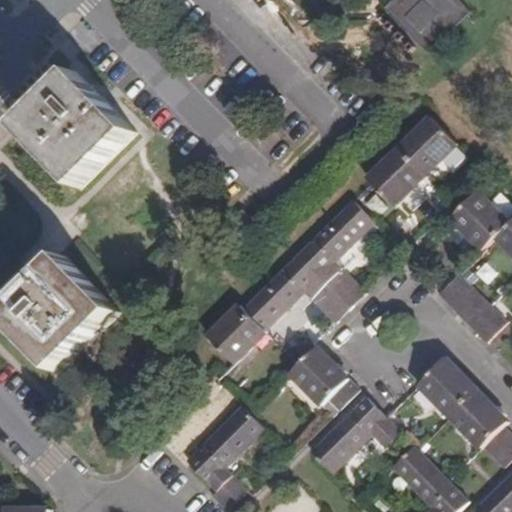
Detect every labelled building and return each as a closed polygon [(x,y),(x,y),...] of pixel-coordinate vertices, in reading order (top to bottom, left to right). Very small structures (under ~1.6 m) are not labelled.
[(471,12),(459,0),(395,0),(393,2),(385,10),(429,54),(471,12)] [(78,73),(77,73),(20,129),(72,181),(81,189),(137,134),(78,73)] [(462,147),(432,116),(400,148),(425,174),(439,161),(443,165),(462,147)] [(425,174),(400,148),(369,180),(399,210),(416,192),(411,188),(425,174)] [(430,178),(443,165),(439,161),(425,174),(430,178)] [(416,192),(430,178),(425,174),(411,188),(416,192)] [(511,223),(511,221),(482,191),(452,222),(468,239),(472,235),(487,249),(497,239),(511,223)] [(338,262),(377,223),(355,201),(300,255),(353,308),(369,292),(338,262)] [(222,232),(240,250),(263,228),(244,210),(222,232)] [(511,223),(497,239),(511,254),(511,223)] [(487,249),(472,235),(468,239),(482,253),(487,249)] [(353,308),(300,255),(271,284),(246,310),(265,330),(268,333),(306,294),(337,325),(353,308)] [(3,318),(59,374),(121,314),(65,258),(16,305),(3,318)] [(483,296),(462,274),(441,295),(462,316),(483,296)] [(469,324),(490,303),(483,296),(462,316),(469,324)] [(510,322),(490,303),(469,324),(489,344),(510,322)] [(250,345),(265,330),(246,310),(240,305),(208,337),(232,361),(238,366),(255,349),(250,345)] [(255,349),(270,335),(268,333),(265,330),(250,345),(255,349)] [(362,390),(321,347),(291,377),(323,409),(331,401),(341,412),(362,390)] [(481,390),(450,358),(420,387),(438,405),(442,401),(456,415),(481,390)] [(511,421),(481,390),(456,415),(470,429),(466,433),(482,451),(485,448),(506,427),(511,421)] [(404,433),(389,418),(370,398),(314,454),(335,475),(373,436),(386,449),(404,433)] [(456,415),(442,401),(438,405),(452,419),(456,415)] [(228,469),(266,431),(252,416),(244,408),(189,462),(219,493),(214,497),(227,511),(230,511),(250,492),(228,469)] [(470,429),(456,415),(452,419),(466,433),(470,429)] [(511,463),(511,433),(506,427),(485,448),(506,469),(511,463)] [(421,451),(418,447),(395,469),(433,509),(429,511),(463,511),(473,503),(451,481),(421,451)] [(511,511),(511,475),(481,508),(484,511),(511,511)]
